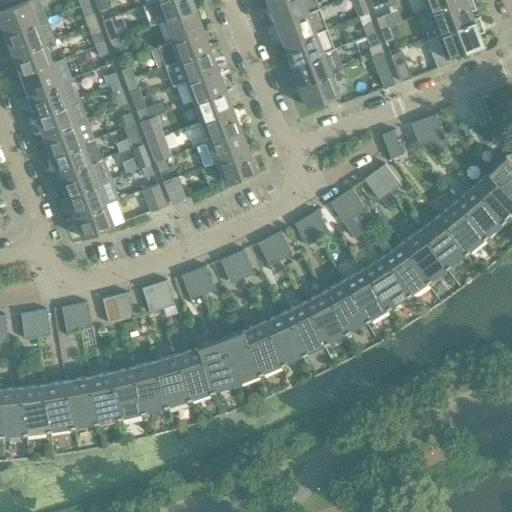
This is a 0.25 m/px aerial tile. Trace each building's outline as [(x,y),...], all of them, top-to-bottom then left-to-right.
[(39,0),(27,0),(0,10),(0,24),(4,34),(46,18),(39,0)] [(94,0),(98,10),(107,7),(104,0),(94,0)] [(162,20),(194,8),(190,0),(153,0),(154,0),(142,5),(149,24),(161,20),(162,20)] [(276,0),(267,4),(275,24),(318,7),(315,0),(276,0)] [(351,0),(358,15),(368,11),(363,0),(351,0)] [(422,0),(427,11),(455,0),(422,0)] [(473,4),(471,0),(455,0),(427,11),(435,33),(478,17),(477,17),(473,18),(468,6),(473,4)] [(83,16),(93,12),(89,2),(79,5),(83,16)] [(282,44),(326,28),(318,7),(275,24),(282,44)] [(169,40),(201,28),(194,8),(162,20),(169,40)] [(384,14),(375,18),(380,29),(388,25),(384,14)] [(477,28),(481,26),(478,17),(435,33),(444,57),(482,43),(477,28)] [(43,41),(54,37),(46,18),(4,34),(11,54),(44,42),(43,41)] [(374,32),(370,22),(362,25),(366,36),(374,32)] [(380,29),(385,41),(393,38),(388,25),(380,29)] [(114,26),(105,29),(109,40),(118,37),(114,26)] [(164,65),(209,48),(201,28),(169,40),(170,41),(157,46),(164,65)] [(290,64),(333,48),(326,28),(282,44),(290,64)] [(100,30),(90,34),(95,45),(104,42),(100,30)] [(370,46),(379,43),(374,32),(366,36),(370,46)] [(114,51),(122,47),(118,37),(109,40),(114,51)] [(19,74),(51,62),(44,42),(11,54),(19,74)] [(99,57),(108,53),(104,42),(95,45),(99,57)] [(172,84),(184,80),(184,81),(217,68),(209,48),(164,65),(172,84)] [(322,53),(334,48),(333,48),(290,64),(297,85),(330,72),(322,53)] [(411,77),(404,58),(401,51),(390,56),(400,81),(411,77)] [(394,83),(382,52),(371,57),(383,88),(394,83)] [(26,94),(70,78),(62,58),(51,62),(19,74),(26,94)] [(129,66),(121,69),(125,80),(134,77),(129,66)] [(192,101),(224,89),(217,68),(184,81),(192,101)] [(115,72),(106,75),(110,86),(119,82),(115,72)] [(306,106),(338,94),(330,72),(297,85),(306,106)] [(129,91),(138,88),(134,77),(125,80),(129,91)] [(70,78),(26,94),(34,115),(78,98),(70,78)] [(127,103),(126,103),(119,82),(110,86),(117,106),(127,103)] [(200,121),(232,109),(224,89),(192,101),(200,121)] [(470,100),(479,124),(491,119),(482,95),(470,100)] [(42,135),(85,118),(78,98),(34,115),(42,135)] [(145,107),(136,111),(140,121),(149,117),(145,107)] [(207,141),(240,129),(232,109),(200,121),(207,141)] [(130,112),(121,116),(125,126),(134,123),(130,112)] [(443,136),(434,113),(422,118),(430,141),(443,136)] [(157,115),(149,118),(149,117),(140,121),(148,141),(164,135),(157,115)] [(49,155),(93,138),(85,118),(42,135),(49,155)] [(422,118),(410,122),(419,147),(431,142),(430,141),(422,118)] [(126,126),(123,127),(132,147),(142,143),(134,123),(125,126),(126,126)] [(204,166),(247,149),(240,129),(207,141),(196,146),(204,166)] [(381,133),(390,158),(402,153),(393,129),(381,133)] [(155,161),(172,155),(164,135),(148,141),(155,161)] [(448,150),(443,136),(430,141),(431,142),(432,142),(441,153),(448,150)] [(57,175),(101,159),(93,138),(49,155),(57,175)] [(223,183),(255,171),(247,149),(204,166),(215,162),(223,183)] [(511,151),(505,155),(487,171),(511,197),(511,151)] [(146,153),(136,156),(140,167),(150,163),(146,153)] [(166,157),(172,155),(155,161),(159,172),(170,168),(166,157)] [(101,159),(57,175),(65,195),(108,179),(101,159)] [(144,177),(154,174),(150,163),(140,167),(144,177)] [(388,192),(399,184),(384,163),(373,171),(388,192)] [(373,171),(363,178),(379,199),(388,192),(373,171)] [(500,219),(511,208),(511,197),(487,171),(471,187),(500,219)] [(176,175),(162,180),(171,203),(185,197),(176,175)] [(72,215),(116,199),(108,179),(65,195),(72,215)] [(150,211),(156,209),(165,205),(157,184),(142,190),(150,211)] [(353,216),(365,209),(350,187),(339,195),(353,216)] [(481,235),(500,219),(471,187),(453,201),(481,235)] [(339,195),(329,201),(343,223),(353,216),(339,195)] [(105,203),(116,199),(72,215),(80,237),(113,225),(105,203)] [(463,250),(481,235),(453,201),(436,216),(463,250)] [(317,239),(329,232),(316,209),(304,216),(317,239)] [(293,223),(306,245),(317,239),(304,216),(293,223)] [(444,265),(463,250),(436,216),(418,230),(444,265)] [(292,253),(280,230),(268,236),(280,259),(292,253)] [(424,279),(444,265),(418,230),(399,243),(424,279)] [(257,242),(269,265),(280,259),(268,236),(257,242)] [(405,292),(424,279),(399,243),(380,256),(405,292)] [(253,272),(243,248),(230,254),(241,278),(253,272)] [(219,259),(230,283),(241,278),(230,254),(219,259)] [(384,305),(405,292),(380,256),(361,268),(384,305)] [(214,289),(205,265),(192,270),(201,294),(214,289)] [(384,305),(361,268),(342,280),(364,317),(384,305)] [(180,274),(190,298),(201,294),(192,270),(180,274)] [(174,304),(166,279),(153,283),(161,308),(174,304)] [(364,317),(342,280),(322,291),(343,330),(364,317)] [(141,287),(149,312),(161,308),(153,283),(141,287)] [(133,316),(126,291),(113,294),(120,320),(133,316)] [(322,341),(343,330),(322,291),(302,302),(322,341)] [(101,297),(108,323),(120,320),(113,294),(101,297)] [(91,326),(86,301),(73,303),(78,329),(91,326)] [(322,341),(302,302),(282,312),(300,351),(322,341)] [(61,306),(66,331),(78,329),(73,303),(61,306)] [(49,334),(46,308),(32,310),(36,336),(49,334)] [(20,312),(23,338),(36,336),(32,310),(20,312)] [(279,361),(300,351),(282,312),(261,321),(279,361)] [(279,361),(261,321),(240,330),(257,371),(279,361)] [(257,371),(240,330),(219,339),(234,380),(257,371)] [(234,380),(219,339),(197,346),(212,388),(234,380)] [(176,353),(189,395),(212,388),(197,346),(176,353)] [(189,395),(176,353),(154,360),(166,402),(189,395)] [(166,402),(154,360),(132,366),(143,408),(166,402)] [(143,408),(132,366),(110,371),(120,414),(143,408)] [(96,419),(120,414),(110,371),(88,376),(96,419)] [(73,423),(96,419),(88,376),(65,380),(73,423)] [(49,427),(73,423),(65,380),(43,383),(49,427)] [(25,430),(49,427),(43,383),(20,386),(25,430)] [(0,415),(1,432),(25,430),(20,386),(0,388),(0,415)]
